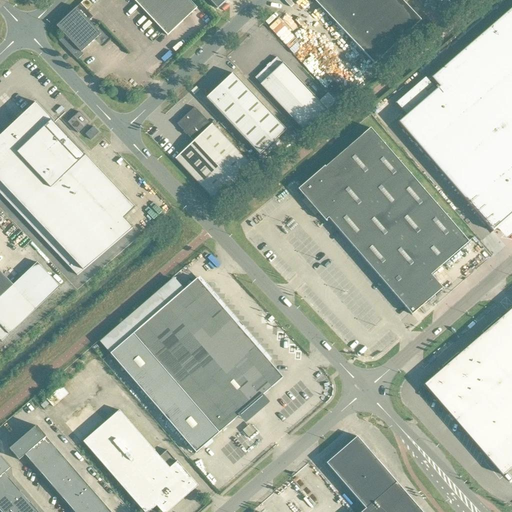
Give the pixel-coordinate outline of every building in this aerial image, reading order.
[(133,0),(167,36),(197,8),(189,0),(133,0)] [(209,0),(217,8),(226,0),(209,0)] [(313,0),(374,64),(421,20),(401,0),(313,0)] [(65,47),(67,49),(77,60),(83,54),(81,52),(101,34),(89,21),(93,17),(86,10),(87,10),(81,3),(76,8),(56,26),(65,35),(59,40),(65,47)] [(405,116),(398,122),(459,192),(493,232),(498,227),(511,215),(511,6),(427,81),(434,90),(405,115),(405,116)] [(255,78),(305,131),(327,111),(277,58),(270,64),(271,65),(268,68),(267,66),(255,78)] [(260,155),(286,130),(233,73),(206,98),(260,155)] [(36,102),(0,136),(0,135),(0,193),(77,275),(133,228),(124,218),(135,208),(84,153),(83,154),(53,122),(54,121),(36,102)] [(219,205),(233,192),(256,171),(212,124),(211,125),(195,107),(177,124),(193,141),(175,158),(207,192),(219,205)] [(89,122),(79,112),(68,122),(78,133),(89,122)] [(99,132),(93,127),(85,134),(91,140),(99,132)] [(469,242),(426,192),(370,128),(325,167),(324,166),(298,189),(326,222),(327,221),(326,220),(328,218),(412,315),(442,288),(431,275),(469,242)] [(341,249),(363,273),(367,269),(346,245),(341,249)] [(0,339),(1,341),(9,334),(60,287),(37,262),(13,285),(0,271),(0,339)] [(197,278),(197,279),(110,354),(196,453),(241,414),(244,418),(264,401),(260,397),(283,378),(197,278)] [(511,308),(424,385),(503,475),(511,467),(511,308)] [(82,369),(68,380),(75,388),(88,377),(82,369)] [(88,377),(75,388),(81,395),(95,384),(88,377)] [(68,380),(55,392),(62,400),(75,388),(68,380)] [(95,384),(81,395),(88,403),(101,391),(95,384)] [(75,388),(62,400),(68,407),(81,395),(75,388)] [(101,391),(88,403),(94,410),(107,398),(101,391)] [(81,395),(68,407),(75,414),(88,403),(81,395)] [(107,398),(94,410),(100,417),(114,406),(107,398)] [(88,403),(75,414),(81,421),(94,410),(88,403)] [(114,406),(100,417),(107,424),(120,413),(114,406)] [(94,410),(81,421),(87,429),(100,417),(94,410)] [(120,413),(107,424),(113,432),(126,420),(120,413)] [(100,417),(87,429),(93,436),(107,424),(100,417)] [(126,420),(113,432),(119,439),(132,427),(126,420)] [(107,424),(93,436),(100,443),(113,432),(107,424)] [(46,437),(36,426),(9,449),(19,460),(25,455),(46,437)] [(132,427),(119,439),(126,447),(139,436),(132,427)] [(113,432),(100,443),(106,450),(119,439),(113,432)] [(139,436),(126,447),(133,455),(147,444),(139,436)] [(365,508),(361,511),(422,511),(357,436),(326,463),(365,508)] [(25,455),(36,467),(57,449),(46,437),(25,455)] [(119,439),(106,450),(113,459),(126,447),(119,439)] [(147,444),(133,455),(140,463),(154,452),(147,444)] [(126,447),(113,459),(120,467),(133,455),(126,447)] [(46,479),(67,461),(57,449),(36,467),(46,479)] [(154,452),(140,463),(147,472),(161,460),(154,452)] [(133,455),(120,467),(127,475),(140,463),(133,455)] [(10,468),(0,457),(0,456),(0,476),(4,473),(10,468)] [(161,460),(147,472),(155,480),(168,468),(161,460)] [(57,492),(78,474),(67,461),(46,479),(57,492)] [(140,463),(127,475),(134,483),(147,472),(140,463)] [(168,468),(155,480),(162,488),(175,476),(168,468)] [(147,472),(134,483),(141,491),(155,480),(147,472)] [(4,473),(0,476),(0,498),(14,485),(13,484),(4,473)] [(78,474),(57,492),(68,504),(89,486),(78,474)] [(175,476),(162,488),(169,496),(182,485),(175,476)] [(155,480),(141,491),(148,499),(162,488),(155,480)] [(8,511),(25,498),(14,485),(0,498),(0,510),(1,511),(8,511)] [(182,485),(169,496),(176,504),(189,493),(182,485)] [(68,504),(74,511),(83,511),(99,498),(89,486),(68,504)] [(162,488),(148,499),(155,507),(169,496),(162,488)] [(189,493),(176,504),(182,511),(196,501),(189,493)] [(169,496),(155,507),(159,511),(166,511),(176,504),(169,496)] [(8,511),(33,511),(36,510),(25,498),(8,511)] [(99,498),(83,511),(108,511),(110,511),(99,498)]
